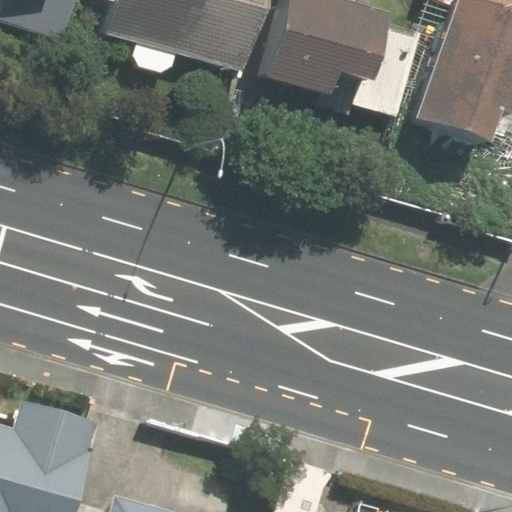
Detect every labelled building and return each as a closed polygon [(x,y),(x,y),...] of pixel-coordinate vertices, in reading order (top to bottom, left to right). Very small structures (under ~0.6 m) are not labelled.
[(0,0),(0,14),(117,46),(232,77),(252,0),(0,0)] [(394,27),(293,0),(264,0),(241,87),(369,121),(394,27)] [(511,26),(425,3),(392,127),(494,155),(511,89),(511,26)] [(71,511),(89,453),(0,427),(0,511),(71,511)] [(200,511),(120,489),(113,511),(200,511)]
